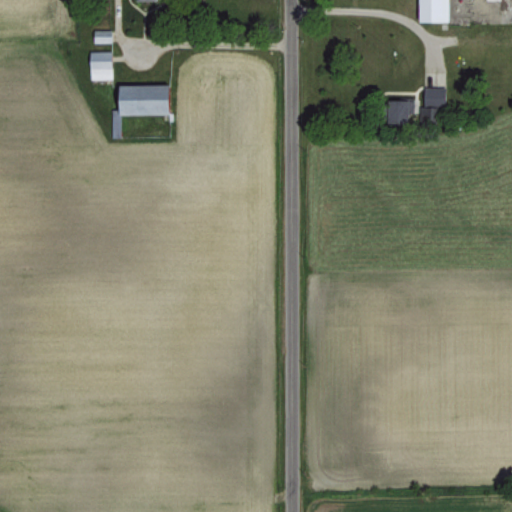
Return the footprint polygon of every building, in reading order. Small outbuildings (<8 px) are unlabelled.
[(426,0),(426,21),(454,21),(453,0),(426,0)] [(94,77),(116,76),(115,49),(93,49),(94,77)] [(113,107),(114,135),(126,135),(126,112),(179,112),(179,81),(127,82),(128,107),(113,107)] [(423,86),(424,102),(447,102),(446,86),(423,86)] [(414,97),(397,97),(397,120),(414,119),(414,97)]
